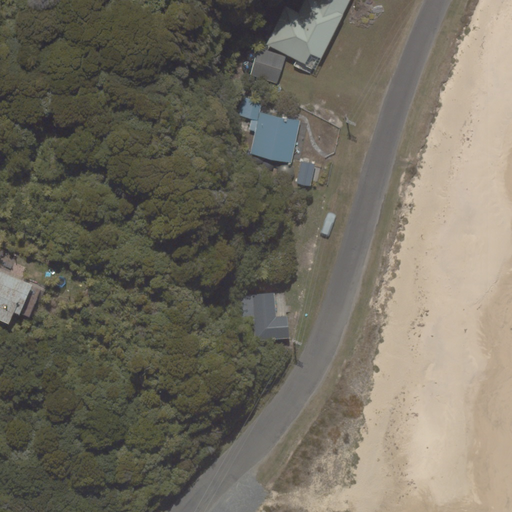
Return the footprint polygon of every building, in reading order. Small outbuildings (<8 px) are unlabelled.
[(318,69),(348,0),(302,0),(298,11),(282,5),(264,45),(318,69)] [(250,75),(277,84),(286,56),(260,47),(250,75)] [(243,97),(239,114),(258,118),(259,113),(262,101),(243,97)] [(291,162),(299,121),(259,113),(258,118),(251,154),(291,162)] [(310,185),(314,165),(301,163),(297,183),(310,185)] [(20,314),(33,284),(0,270),(0,318),(9,323),(13,311),(20,314)] [(250,283),(255,341),(289,338),(287,315),(276,316),(273,281),(250,283)]
